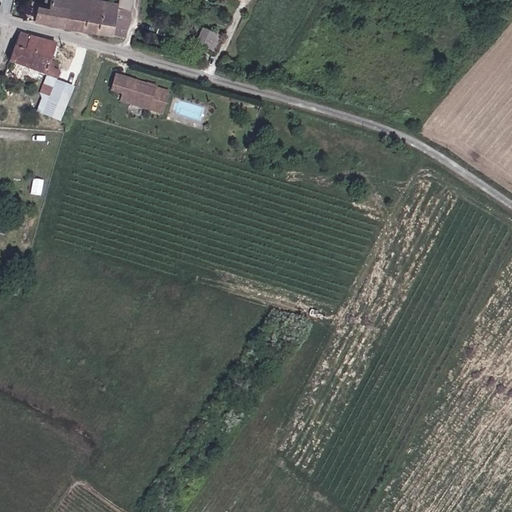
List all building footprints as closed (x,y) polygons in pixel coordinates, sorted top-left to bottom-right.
[(48,0),(48,4),(67,9),(69,0),(48,0)] [(63,26),(122,40),(130,8),(100,0),(69,0),(67,9),(63,26)] [(38,4),(34,19),(63,26),(67,9),(48,4),(47,6),(38,4)] [(213,49),(221,33),(202,23),(194,39),(213,49)] [(18,35),(8,62),(56,80),(59,72),(46,67),(54,44),(18,35)] [(136,84),(137,81),(115,75),(110,91),(121,94),(119,101),(162,114),(168,94),(154,89),(136,84)] [(56,81),(53,88),(43,84),(39,94),(49,98),(42,114),(59,121),(73,88),(56,81)] [(136,84),(154,89),(155,87),(137,81),(136,84)]
